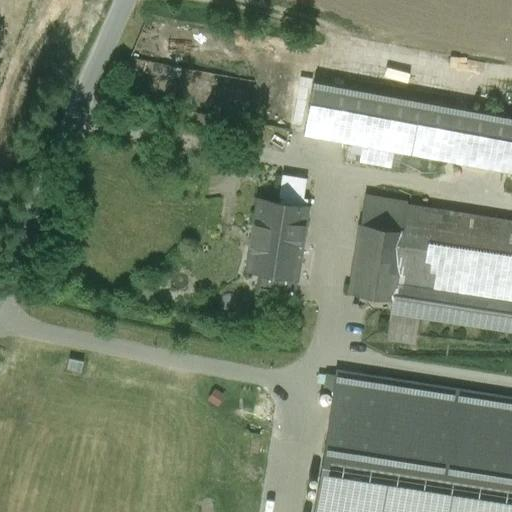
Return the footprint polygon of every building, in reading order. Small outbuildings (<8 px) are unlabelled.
[(452,108),(313,82),(304,132),(363,143),(392,149),(443,158),(452,108)] [(301,116),(305,97),(284,92),(279,111),(301,116)] [(511,118),(452,108),(443,158),(511,170),(511,118)] [(392,149),(363,143),(361,159),(389,165),(392,149)] [(309,196),(312,177),(289,173),(286,193),(309,196)] [(306,206),(259,198),(248,269),(261,272),(258,288),(293,293),(306,206)] [(511,222),(407,206),(364,198),(349,293),(392,300),(390,310),(511,329),(511,222)] [(511,511),(511,401),(336,374),(335,380),(333,396),(314,511),(511,511)] [(333,396),(335,380),(324,378),(321,394),(333,396)] [(117,430),(115,441),(147,448),(149,437),(117,430)]
